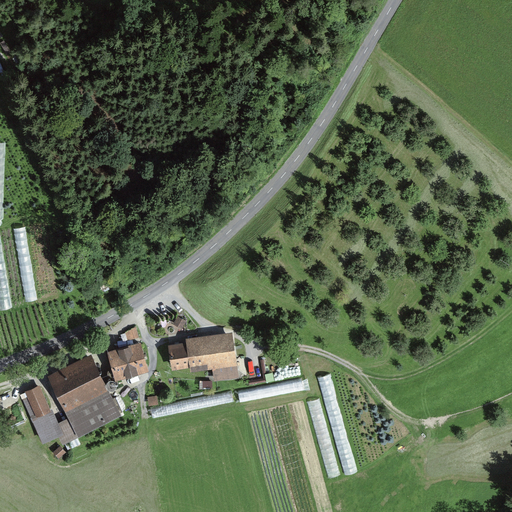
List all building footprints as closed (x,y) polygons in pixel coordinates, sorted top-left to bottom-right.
[(2,229),(0,229),(0,305),(0,309),(11,307),(2,229)] [(173,324),(182,329),(187,321),(178,316),(173,324)] [(125,333),(127,340),(139,336),(136,326),(125,333)] [(213,381),(238,377),(232,332),(186,339),(186,344),(168,346),(171,369),(189,366),(190,373),(211,370),(213,381)] [(115,378),(149,369),(141,341),(107,351),(115,378)] [(82,436),(125,413),(95,355),(52,377),(82,436)] [(302,379),(238,391),(241,402),(304,390),(302,379)] [(45,385),(30,392),(41,414),(36,417),(48,442),(68,432),(45,385)] [(232,391),(151,407),(153,418),(234,402),(232,391)] [(149,397),(150,404),(158,403),(157,396),(149,397)] [(254,404),(155,424),(157,436),(256,417),(254,404)] [(62,436),(66,443),(82,436),(72,417),(63,422),(69,433),(62,436)] [(57,465),(65,458),(59,452),(51,458),(57,465)]
